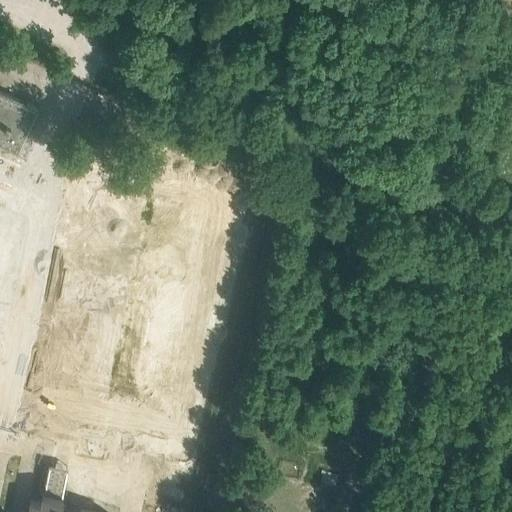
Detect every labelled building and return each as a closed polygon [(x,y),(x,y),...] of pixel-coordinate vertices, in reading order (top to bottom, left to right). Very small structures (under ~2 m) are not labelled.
[(0,142),(19,151),(38,107),(0,89),(0,142)] [(193,234),(177,231),(182,205),(98,189),(93,215),(76,211),(44,380),(189,408),(198,362),(170,357),(193,234)] [(112,429),(110,450),(127,452),(128,447),(143,449),(145,432),(112,429)] [(43,492),(63,496),(68,466),(49,463),(43,492)] [(324,470),(321,481),(336,484),(338,473),(324,470)] [(100,511),(61,504),(63,496),(43,492),(42,501),(31,499),(28,511),(100,511)]
